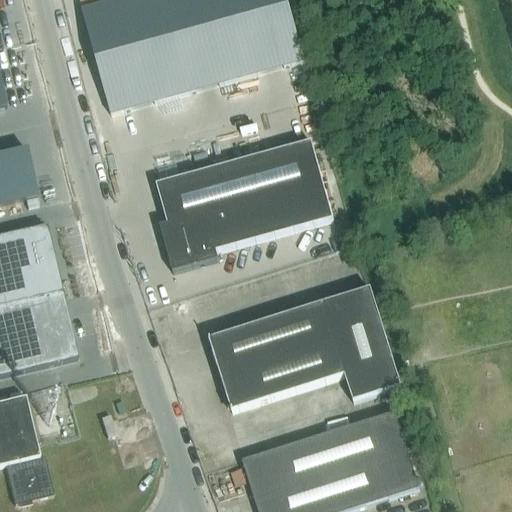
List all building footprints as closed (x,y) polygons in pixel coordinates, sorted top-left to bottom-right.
[(111,118),(303,64),(285,0),(129,0),(82,14),(111,118)] [(326,140),(151,189),(162,229),(155,232),(168,278),(214,265),(212,257),(348,219),(326,140)] [(26,152),(0,158),(0,208),(38,200),(26,152)] [(46,230),(0,241),(0,381),(78,363),(46,230)] [(370,294),(209,345),(232,417),(345,381),(353,407),(401,392),(370,294)] [(44,459),(38,460),(25,402),(0,407),(0,470),(5,470),(14,508),(53,499),(44,459)] [(397,417),(243,466),(258,511),(358,511),(421,492),(397,417)]
